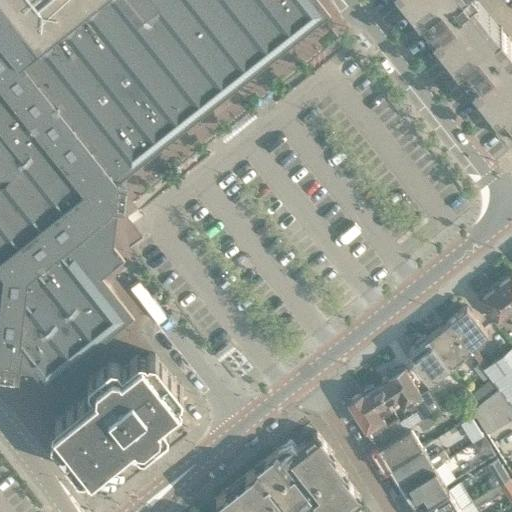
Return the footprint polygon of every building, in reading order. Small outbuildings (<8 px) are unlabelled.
[(0,0),(0,362),(14,364),(25,366),(34,367),(40,374),(42,373),(46,378),(72,358),(73,357),(72,357),(120,319),(115,313),(117,312),(123,307),(96,273),(118,256),(109,244),(111,221),(104,212),(110,207),(113,208),(113,206),(112,206),(112,204),(115,204),(119,202),(123,199),(124,195),(124,191),(122,185),(115,181),(115,179),(116,180),(117,178),(116,177),(137,160),(135,158),(180,123),(191,114),(205,103),(254,64),(270,51),(271,53),(320,15),(308,0),(0,0)] [(410,0),(466,70),(508,36),(500,26),(499,26),(478,0),(410,0)] [(511,41),(508,36),(466,70),(511,127),(511,41)] [(493,283),(503,295),(506,292),(511,298),(511,267),(511,269),(507,269),(501,273),(501,276),(493,283)] [(511,298),(506,292),(503,295),(493,283),(488,287),(487,285),(478,291),(480,293),(478,295),(497,319),(506,311),(511,318),(511,298)] [(446,320),(467,347),(471,352),(483,342),(480,337),(487,331),(466,304),(446,320)] [(467,347),(446,320),(427,334),(452,366),(464,357),(471,352),(467,347)] [(417,342),(407,350),(430,379),(439,376),(452,366),(427,334),(425,336),(423,334),(415,340),(417,342)] [(488,374),(498,386),(510,402),(511,400),(511,344),(511,345),(483,367),(488,374)] [(93,468),(95,471),(103,465),(102,465),(129,444),(133,441),(138,448),(143,448),(164,431),(165,421),(162,418),(163,418),(166,414),(166,413),(175,406),(176,407),(178,406),(175,402),(175,399),(181,393),(182,388),(154,353),(149,352),(146,354),(144,352),(139,351),(136,353),(129,359),(121,365),(116,359),(111,358),(95,370),(96,371),(87,377),(87,382),(92,389),(55,419),(51,421),(51,426),(53,429),(50,431),(50,436),(77,471),(83,472),(88,467),(93,468)] [(473,366),(483,379),(488,374),(483,367),(478,361),(473,366)] [(380,381),(377,383),(386,398),(396,392),(403,402),(405,401),(410,408),(415,405),(422,417),(439,406),(426,387),(420,391),(403,365),(390,373),(391,374),(388,376),(387,376),(386,376),(385,376),(384,376),(383,376),(382,376),(382,377),(381,377),(381,378),(381,379),(380,379),(380,380),(380,381)] [(478,399),(494,387),(488,379),(472,391),(478,399)] [(441,381),(429,390),(439,406),(452,397),(441,381)] [(370,433),(377,445),(404,428),(397,417),(386,423),(382,415),(380,412),(390,406),(391,405),(386,398),(377,383),(373,386),(372,383),(363,389),(365,391),(362,393),(361,391),(348,399),(370,433)] [(511,400),(510,402),(498,386),(477,401),(469,406),(473,412),(484,430),(511,413),(511,400)] [(467,388),(461,392),(469,406),(477,401),(467,388)] [(422,430),(435,422),(429,413),(416,422),(422,430)] [(386,452),(384,456),(389,464),(422,444),(410,425),(404,428),(377,445),(379,449),(380,448),(379,446),(382,445),(386,452)] [(276,448),(215,497),(226,511),(369,511),(357,497),(360,495),(344,475),(346,473),(331,453),(333,452),(316,430),(296,446),(291,439),(277,450),(276,448)] [(472,441),(477,451),(487,446),(481,436),(472,441)] [(434,464),(422,444),(389,464),(395,474),(400,474),(405,482),(434,464)] [(487,462),(499,481),(507,476),(495,457),(487,462)] [(446,483),(434,464),(405,482),(405,483),(403,487),(407,493),(412,493),(416,500),(413,501),(412,500),(411,500),(413,504),(446,483)] [(511,483),(507,476),(499,481),(511,501),(511,500),(511,483)] [(449,511),(460,506),(448,487),(416,507),(418,510),(417,508),(420,506),(423,511),(449,511)] [(489,500),(484,491),(470,499),(475,508),(489,500)]
